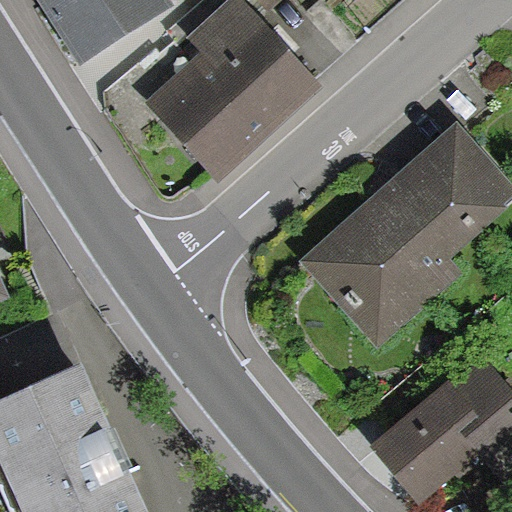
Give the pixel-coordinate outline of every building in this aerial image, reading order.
[(39,0),(79,66),(161,17),(150,0),(39,0)] [(253,0),(239,0),(200,38),(219,57),(156,117),(215,179),(323,76),(253,0)] [(304,260),(380,346),(459,276),(446,261),(511,202),(511,184),(458,124),(304,260)] [(0,314),(14,308),(0,277),(0,314)] [(372,447),(419,503),(463,465),(485,448),(499,465),(511,454),(511,389),(487,360),(456,386),(452,381),(372,447)] [(0,511),(147,511),(89,380),(0,419),(0,511)]
